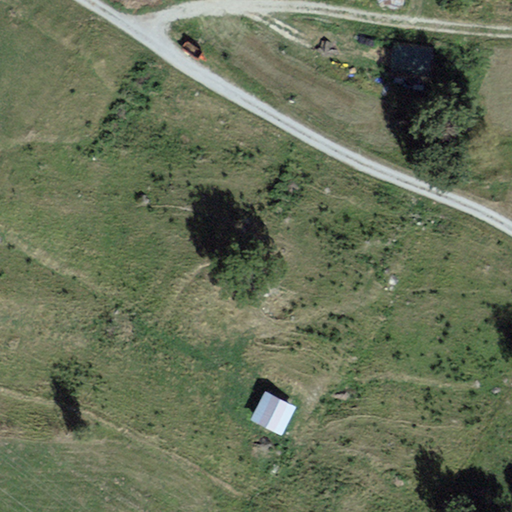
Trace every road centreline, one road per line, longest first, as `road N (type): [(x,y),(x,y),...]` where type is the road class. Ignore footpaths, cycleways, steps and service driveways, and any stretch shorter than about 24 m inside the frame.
road 1 (unclassified): [(511,230),(345,154),(87,0)]
road 2 (track): [(144,35),(180,11),(243,4),(511,29)]
